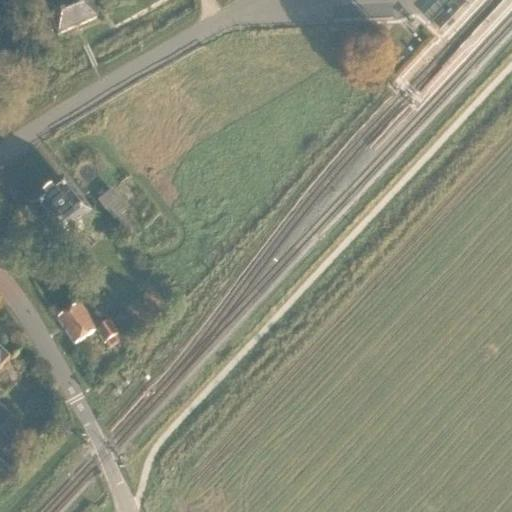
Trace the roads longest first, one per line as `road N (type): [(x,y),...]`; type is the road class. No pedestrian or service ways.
road 1 (residential): [(0,151),(234,11)]
road 2 (unclassified): [(128,511),(78,403),(0,278)]
road 3 (residential): [(234,11),(408,0)]
